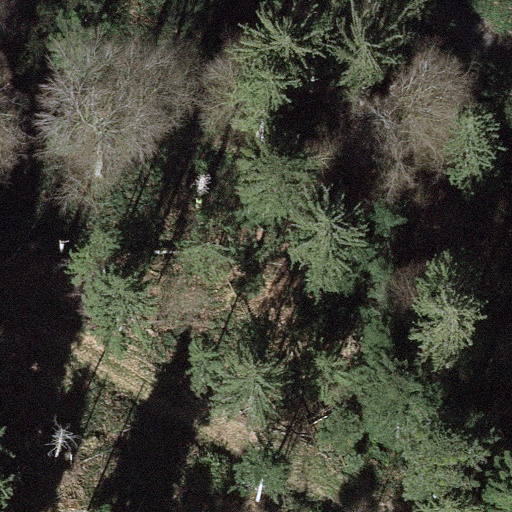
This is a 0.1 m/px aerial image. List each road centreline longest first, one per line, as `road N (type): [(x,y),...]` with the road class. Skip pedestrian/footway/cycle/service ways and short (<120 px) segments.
road 1 (track): [(0,269),(118,365),(361,511)]
road 2 (track): [(511,87),(416,0)]
